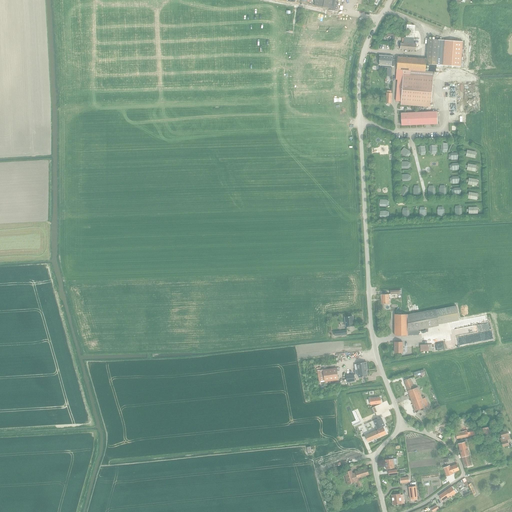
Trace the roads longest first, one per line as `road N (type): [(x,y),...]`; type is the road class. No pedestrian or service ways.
road 1 (unclassified): [(397,412),(370,322),(358,92),(361,55),(389,0)]
road 2 (unclassified): [(404,511),(464,475),(447,446),(412,429)]
